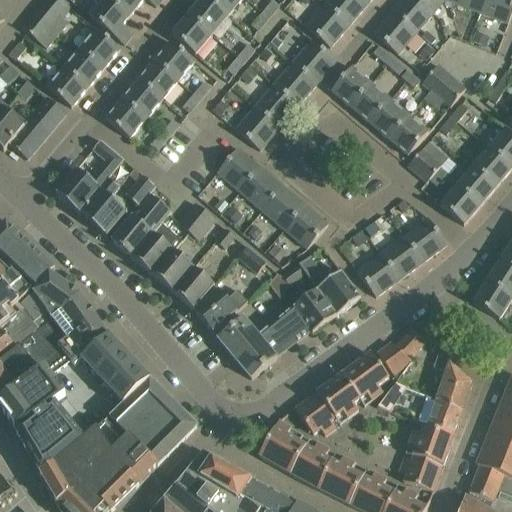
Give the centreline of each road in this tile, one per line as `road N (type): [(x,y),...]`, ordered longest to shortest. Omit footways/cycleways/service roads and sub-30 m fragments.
road 1 (residential): [(232,423),(22,191)]
road 2 (residential): [(444,511),(505,358),(497,326),(429,276)]
road 3 (residential): [(355,228),(291,170),(334,122),(409,185),(408,193)]
road 4 (residential): [(22,191),(90,123),(188,0)]
road 5 (residential): [(232,423),(429,276)]
road 6 (residential): [(260,163),(391,0)]
road 7 (residential): [(333,511),(241,460),(232,423)]
